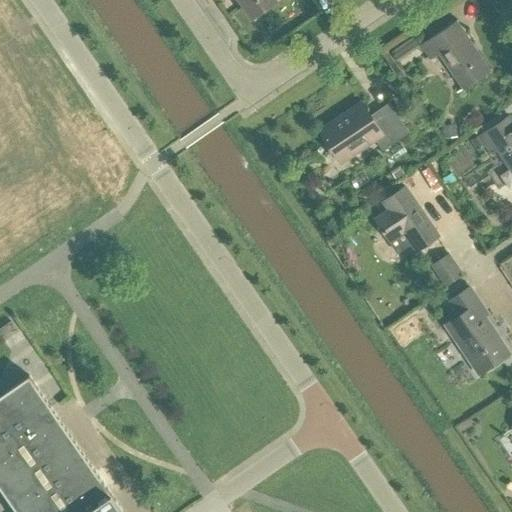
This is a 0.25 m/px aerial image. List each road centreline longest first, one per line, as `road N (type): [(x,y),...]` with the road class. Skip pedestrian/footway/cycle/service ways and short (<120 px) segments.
road 1 (residential): [(333,424),(39,0)]
road 2 (residential): [(388,0),(250,85),(222,61),(180,0)]
road 3 (residential): [(333,424),(208,509)]
